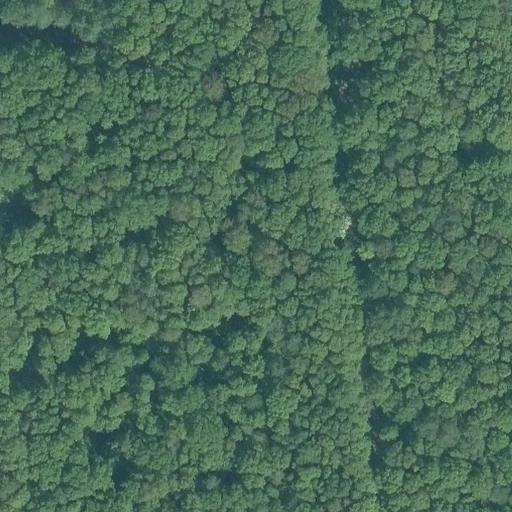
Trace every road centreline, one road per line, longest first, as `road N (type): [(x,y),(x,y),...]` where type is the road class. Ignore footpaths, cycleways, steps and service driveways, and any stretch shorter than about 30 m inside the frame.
road 1 (track): [(0,31),(511,129)]
road 2 (track): [(353,0),(356,58),(339,136),(381,511)]
